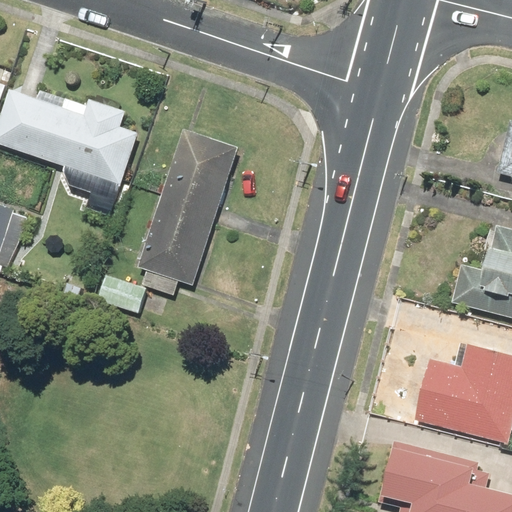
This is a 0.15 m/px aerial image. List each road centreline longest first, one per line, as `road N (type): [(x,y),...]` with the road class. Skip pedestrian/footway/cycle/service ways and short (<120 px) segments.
road 1 (secondary): [(274,511),(380,92)]
road 2 (residential): [(99,0),(380,92)]
